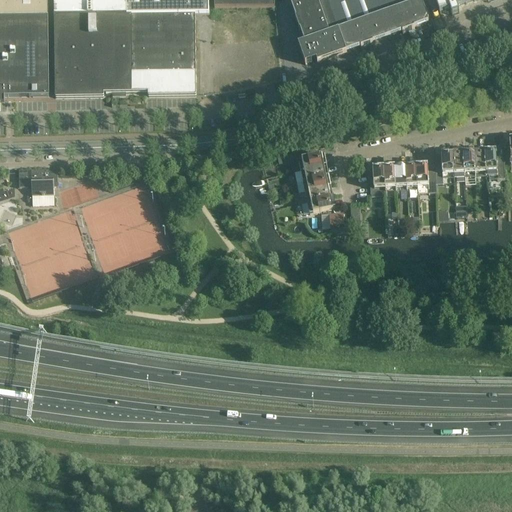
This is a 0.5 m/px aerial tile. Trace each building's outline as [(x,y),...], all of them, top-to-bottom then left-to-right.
[(0,0),(0,98),(40,98),(43,98),(49,98),(47,0),(0,0)] [(209,16),(209,0),(54,0),(55,100),(104,99),(104,95),(147,95),(147,99),(194,99),(196,97),(195,16),(209,16)] [(274,10),(273,0),(214,0),(214,9),(274,10)] [(290,0),(291,6),(296,20),(295,20),(300,32),(305,44),(298,46),(305,66),(316,62),(317,65),(347,55),(347,54),(361,49),(361,50),(373,45),(402,34),(402,35),(414,31),(414,30),(429,25),(428,23),(429,23),(422,3),(420,0),(290,0)] [(483,0),(436,0),(442,15),(451,12),(453,18),(460,15),(458,9),(483,0)] [(485,152),(474,153),(474,155),(475,175),(486,175),(485,155),(485,152)] [(496,152),(485,152),(485,155),(486,175),(497,174),(497,181),(505,181),(503,159),(496,160),(496,154),(496,152)] [(463,153),(453,154),(453,156),(454,176),(464,176),(463,156),(463,153)] [(474,153),(463,153),(463,156),(464,176),(475,175),(474,155),(474,153)] [(453,154),(441,155),(441,157),(442,177),(454,176),(453,156),(453,154)] [(322,158),(302,162),(304,173),(324,169),(326,169),(324,157),(322,158)] [(427,166),(416,167),(416,169),(418,189),(428,189),(429,196),(436,196),(435,174),(428,174),(428,168),(427,166)] [(405,167),(395,168),(395,170),(396,190),(407,190),(406,170),(405,167)] [(416,167),(405,167),(406,170),(407,190),(418,189),(416,169),(416,167)] [(373,177),(368,177),(369,200),(386,199),(385,191),(384,171),(384,168),(373,169),(373,171),(373,177)] [(395,168),(384,168),(384,171),(385,191),(396,190),(395,170),(395,168)] [(324,169),(304,173),(306,184),(326,179),(329,179),(326,169),(324,169)] [(57,189),(57,172),(18,173),(19,190),(31,190),(32,209),(54,208),(54,199),(54,198),(54,189),(57,189)] [(326,179),(306,184),(309,194),(328,190),(331,190),(329,179),(326,179)] [(305,194),(303,184),(296,186),(298,195),(305,194)] [(328,190),(309,194),(311,205),(331,201),(333,200),(331,190),(328,190)] [(331,201),(311,205),(313,216),(333,212),(335,211),(333,200),(331,201)] [(466,208),(455,209),(456,221),(467,220),(466,208)] [(351,211),(352,233),(353,233),(360,233),(359,210),(351,211)] [(339,220),(325,220),(325,234),(339,234),(339,220)]
